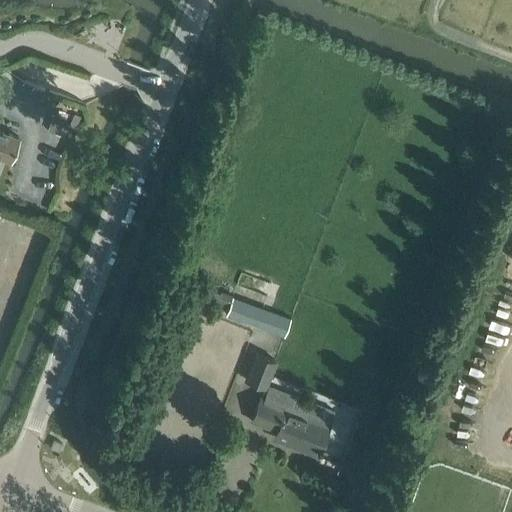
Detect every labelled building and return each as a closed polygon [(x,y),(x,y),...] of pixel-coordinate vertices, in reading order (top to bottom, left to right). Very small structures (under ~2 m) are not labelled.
[(0,155),(10,159),(18,137),(0,129),(0,155)] [(243,274),(271,284),(275,272),(246,263),(243,274)] [(221,293),(198,285),(190,308),(213,316),(217,302),(229,306),(227,315),(238,319),(244,301),(221,293)] [(289,317),(278,313),(272,331),(283,335),(289,317)] [(275,362),(254,354),(244,380),(265,388),(275,362)] [(328,423),(260,397),(253,416),(278,426),(275,434),(288,439),(288,440),(317,451),(328,423)]
